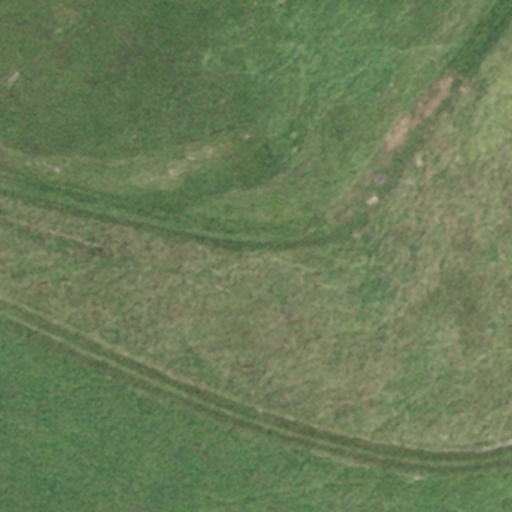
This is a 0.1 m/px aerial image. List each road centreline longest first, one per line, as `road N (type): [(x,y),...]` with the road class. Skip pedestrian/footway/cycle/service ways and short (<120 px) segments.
road 1 (track): [(511,0),(329,224),(233,233),(0,167)]
road 2 (track): [(0,307),(202,393),(339,437),(434,455),(511,448)]
